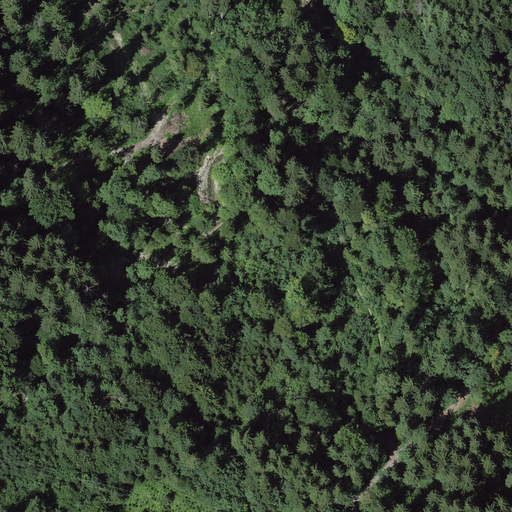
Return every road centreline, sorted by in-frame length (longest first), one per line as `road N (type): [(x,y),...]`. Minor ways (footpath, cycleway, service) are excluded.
road 1 (track): [(511,327),(477,399),(445,433),(351,502),(324,511)]
road 2 (track): [(0,295),(14,281),(28,209),(44,181),(82,173)]
